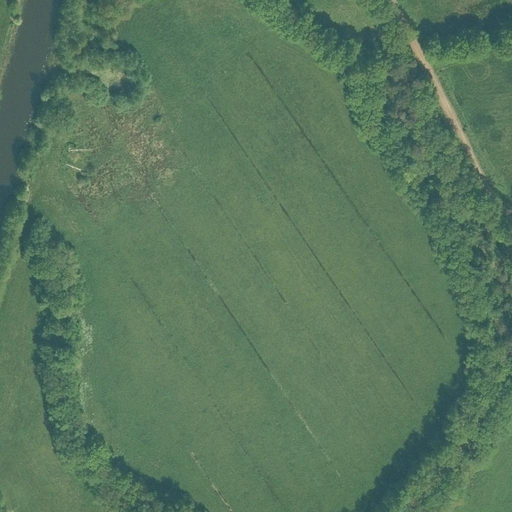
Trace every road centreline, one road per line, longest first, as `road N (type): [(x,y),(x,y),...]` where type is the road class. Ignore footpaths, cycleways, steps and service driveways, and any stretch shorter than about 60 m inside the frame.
road 1 (track): [(390,0),(470,161),(511,220)]
road 2 (track): [(511,354),(479,416),(409,511)]
